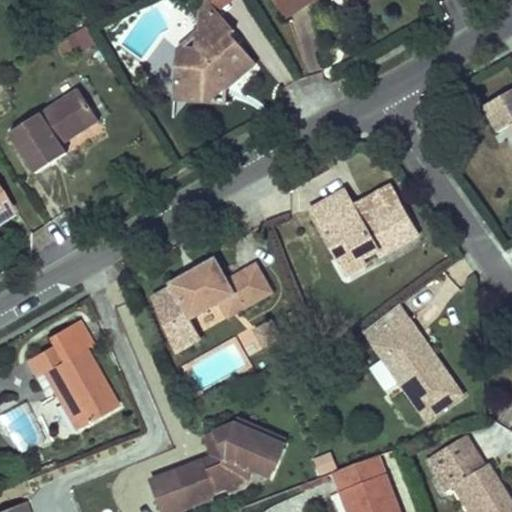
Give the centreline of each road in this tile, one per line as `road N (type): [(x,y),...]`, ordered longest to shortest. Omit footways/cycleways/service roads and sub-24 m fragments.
road 1 (residential): [(373,97),(0,310)]
road 2 (residential): [(373,97),(511,299)]
road 3 (residential): [(511,17),(373,97)]
